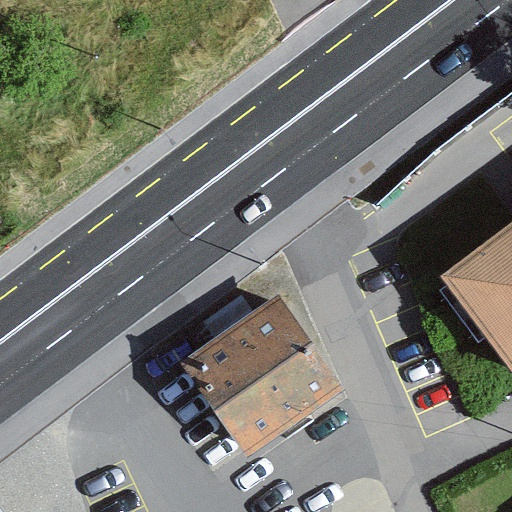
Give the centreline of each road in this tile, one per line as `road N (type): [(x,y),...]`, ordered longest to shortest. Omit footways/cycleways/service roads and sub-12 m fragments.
road 1 (primary): [(0,347),(460,0)]
road 2 (unknown): [(322,268),(511,118)]
